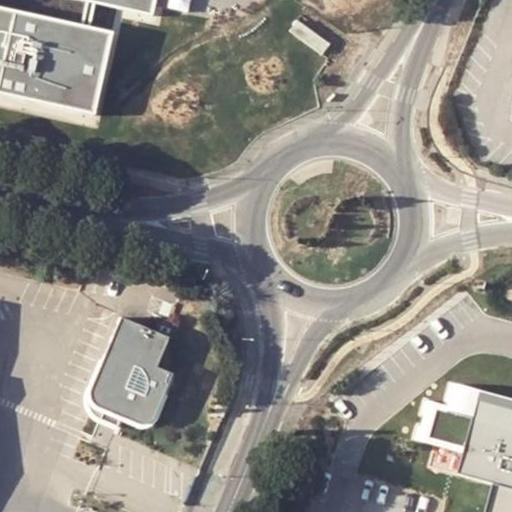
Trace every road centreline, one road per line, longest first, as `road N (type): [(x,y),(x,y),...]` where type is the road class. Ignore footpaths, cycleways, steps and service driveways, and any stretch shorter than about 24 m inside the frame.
road 1 (tertiary): [(274,275),(270,384),(223,511)]
road 2 (tertiary): [(240,511),(309,341),(347,299)]
road 3 (tertiary): [(396,170),(405,95),(440,0)]
road 4 (tertiary): [(440,0),(332,139)]
road 5 (tertiary): [(130,218),(262,259)]
road 6 (tertiary): [(260,182),(200,206),(130,218)]
road 7 (tertiary): [(0,191),(130,218)]
